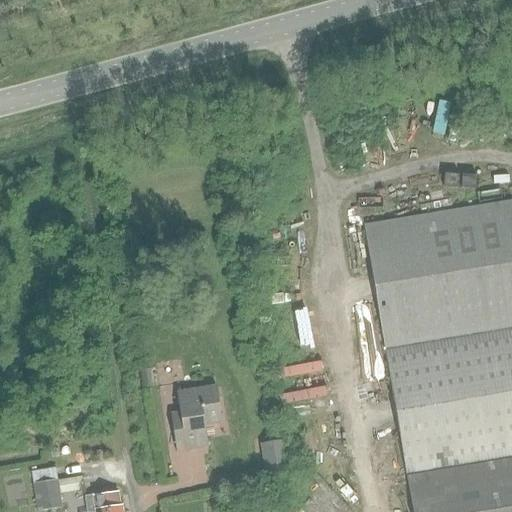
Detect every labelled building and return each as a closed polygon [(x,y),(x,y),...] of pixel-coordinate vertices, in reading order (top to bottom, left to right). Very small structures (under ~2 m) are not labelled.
[(422,112),(460,107),(458,95),(420,100),(422,112)] [(406,467),(511,449),(511,202),(364,227),(406,467)] [(281,377),(328,371),(326,359),(279,365),(281,377)] [(149,370),(139,372),(141,390),(152,389),(149,370)] [(171,414),(177,454),(209,449),(205,427),(223,424),(217,386),(177,393),(180,413),(171,414)] [(288,400),(331,396),(330,386),(287,390),(288,400)] [(284,442),(259,445),(264,479),(288,475),(284,442)] [(511,511),(511,449),(406,467),(413,511),(511,511)] [(85,475),(63,478),(64,489),(87,487),(85,475)] [(58,483),(33,488),(36,511),(51,511),(62,510),(58,483)] [(88,511),(124,511),(124,507),(120,507),(118,493),(87,498),(88,511)]
